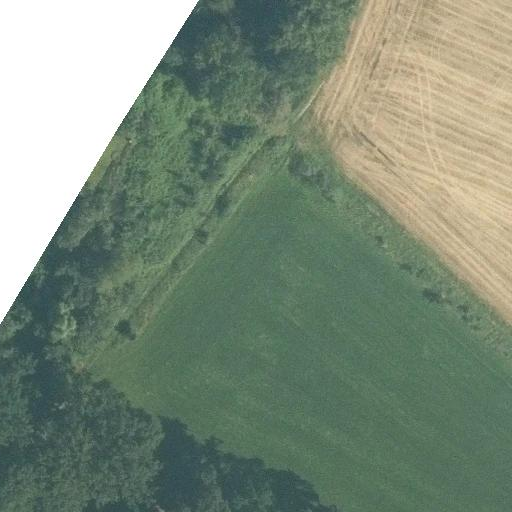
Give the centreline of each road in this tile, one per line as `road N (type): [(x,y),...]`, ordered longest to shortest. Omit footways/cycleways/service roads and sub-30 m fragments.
road 1 (unclassified): [(204,511),(0,416)]
road 2 (track): [(342,0),(314,65),(277,114)]
